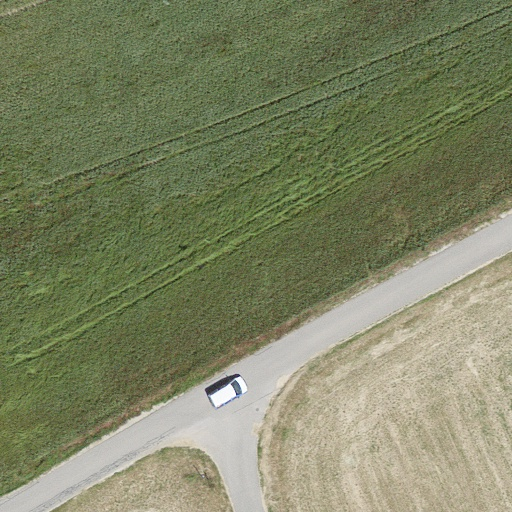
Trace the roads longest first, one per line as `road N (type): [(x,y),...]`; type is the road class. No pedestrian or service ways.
road 1 (unclassified): [(511,241),(216,403)]
road 2 (unclassified): [(216,403),(17,511)]
